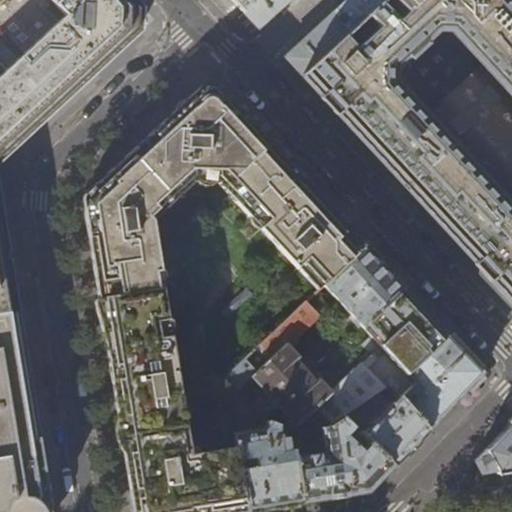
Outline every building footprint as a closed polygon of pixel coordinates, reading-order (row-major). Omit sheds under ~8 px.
[(0,0),(0,315),(19,312),(12,272),(2,210),(0,197),(0,162),(16,148),(73,96),(124,49),(155,20),(136,0),(0,0)] [(231,0),(242,12),(255,0),(231,0)] [(255,0),(242,12),(252,22),(258,29),(289,0),(255,0)] [(393,175),(430,215),(467,255),(506,297),(511,303),(511,0),(382,0),(377,4),(350,30),(301,75),(323,99),(356,135),(393,175)] [(350,30),(377,4),(373,0),(346,0),(345,1),(334,11),(350,30)] [(301,75),(350,30),(334,11),(318,26),(310,34),(285,56),(284,57),(292,65),(301,75)] [(222,92),(216,85),(212,84),(208,83),(202,85),(195,92),(201,98),(204,96),(207,96),(209,96),(214,99),(215,100),(222,92)] [(318,195),(222,92),(215,100),(214,99),(209,96),(207,96),(204,96),(201,98),(195,92),(112,168),(82,196),(87,227),(95,281),(108,356),(119,428),(131,503),(132,511),(242,511),(247,511),(244,494),(236,446),(190,453),(151,218),(193,181),(218,184),(318,290),(324,285),(365,246),(353,233),(318,195)] [(319,382),(297,360),(299,357),(289,345),(320,317),(306,302),(226,377),(265,416),(267,418),(269,420),(282,424),(288,425),(303,425),(315,426),(321,427),(335,421),(343,416),(378,392),(385,387),(390,384),(406,372),(447,335),(408,293),(397,281),(365,246),(324,285),(342,304),(337,310),(347,320),(352,315),(371,335),(364,342),(370,348),(360,358),(364,361),(333,390),(322,380),(319,382)] [(0,511),(51,511),(50,500),(40,440),(31,387),(22,330),(19,312),(0,315),(0,511)] [(452,334),(449,337),(447,335),(406,372),(390,384),(395,389),(400,395),(428,429),(433,424),(482,373),(471,361),(474,358),(452,334)] [(260,420),(265,416),(226,377),(225,379),(232,424),(239,423),(238,416),(254,413),(260,420)] [(390,384),(385,387),(390,393),(395,389),(390,384)] [(389,405),(386,402),(387,401),(378,392),(343,416),(393,465),(423,434),(428,429),(400,395),(389,405)] [(335,421),(321,427),(325,451),(293,456),(300,502),(309,501),(368,491),(390,468),(393,465),(343,416),(335,421)] [(290,436),(288,425),(282,424),(269,420),(267,418),(264,427),(233,432),(236,446),(244,494),(247,511),(293,504),(300,502),(293,456),(291,448),(281,449),(279,438),(290,436)] [(478,459),(484,471),(511,467),(511,421),(508,426),(478,459)] [(316,435),(315,426),(303,425),(303,436),(316,435)]
